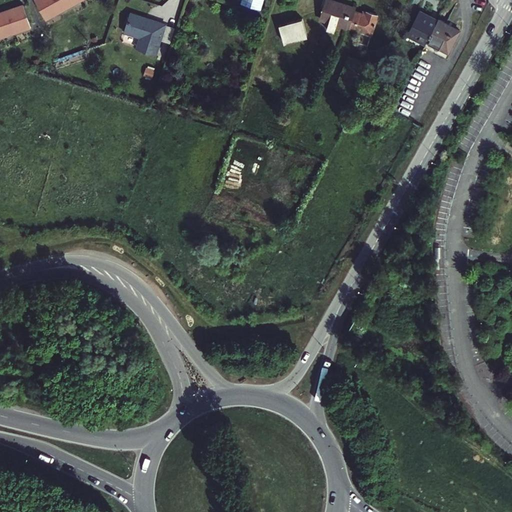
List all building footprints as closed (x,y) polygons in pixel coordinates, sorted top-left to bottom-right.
[(34,0),(45,19),(79,0),(34,0)] [(263,0),(241,0),(241,2),(261,8),(263,0)] [(337,24),(358,31),(355,40),(368,45),(377,15),(367,12),(366,14),(354,10),(354,8),(329,0),(324,0),(319,19),(329,22),(327,29),(334,32),(337,24)] [(0,12),(0,36),(31,26),(24,5),(0,12)] [(419,10),(413,21),(417,23),(422,12),(419,10)] [(417,23),(413,21),(404,39),(423,49),(424,47),(438,20),(422,12),(417,23)] [(146,19),(130,14),(124,31),(140,37),(137,48),(155,55),(165,24),(150,19),(149,23),(145,21),(146,19)] [(304,16),(280,23),(286,42),(310,35),(304,16)] [(438,20),(424,47),(445,59),(460,30),(438,19),(438,20)] [(346,88),(343,94),(358,100),(360,94),(361,94),(373,66),(349,56),(337,84),(346,88)]
